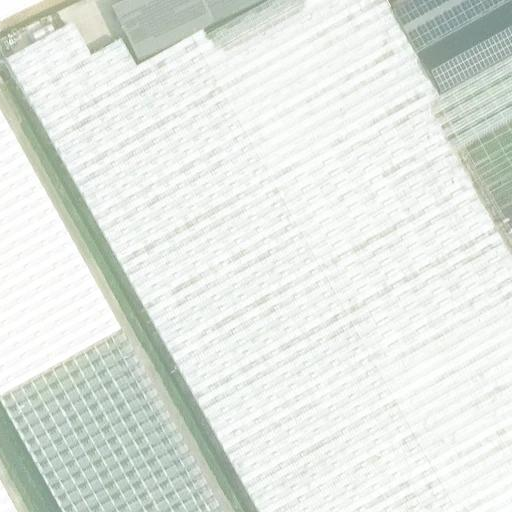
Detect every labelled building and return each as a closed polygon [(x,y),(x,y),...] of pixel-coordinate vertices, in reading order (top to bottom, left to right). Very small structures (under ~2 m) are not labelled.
[(0,0),(0,19),(39,0),(0,0)] [(511,511),(511,60),(440,100),(393,16),(389,7),(384,0),(305,0),(296,5),(292,0),(278,0),(206,41),(204,35),(181,47),(182,49),(136,73),(122,45),(92,62),(72,27),(7,64),(256,511),(511,511)] [(139,67),(181,47),(204,35),(275,0),(137,0),(113,12),(139,67)] [(402,0),(389,7),(393,16),(422,0),(402,0)] [(440,100),(511,60),(511,0),(422,0),(393,16),(440,100)] [(0,406),(58,511),(222,511),(0,113),(0,406)] [(0,511),(15,511),(0,483),(0,511)]
